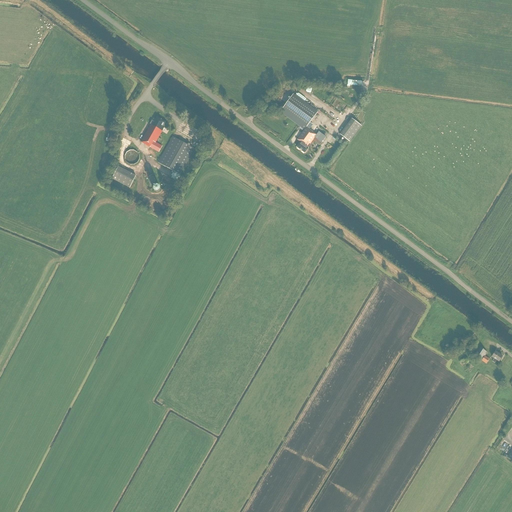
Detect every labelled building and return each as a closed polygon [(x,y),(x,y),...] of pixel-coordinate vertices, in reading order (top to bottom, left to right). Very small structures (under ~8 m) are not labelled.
[(321,133),(319,131),(317,134),(307,127),(310,122),(317,112),(293,94),(280,112),(304,129),(297,139),(301,142),(297,147),(304,153),(309,147),(308,147),(312,142),(311,142),(312,140),(319,145),(326,136),(321,133)] [(165,122),(157,117),(154,122),(152,120),(150,124),(151,124),(141,142),(150,147),(159,152),(162,146),(156,143),(164,127),(163,127),(165,122)] [(350,142),(362,126),(352,118),(340,134),(350,142)] [(180,175),(194,149),(173,137),(158,162),(180,175)] [(132,164),(134,164),(136,163),(138,161),(139,159),(139,157),(139,155),(138,153),(136,151),(134,150),(132,150),(130,150),(128,151),(126,153),(125,155),(125,157),(125,159),(126,161),(128,163),(130,164),(132,164)] [(130,188),(136,176),(119,167),(112,179),(130,188)] [(486,364),(490,359),(485,356),(487,352),(479,346),(474,355),(482,360),(486,364)] [(499,362),(502,356),(495,352),(492,357),(494,358),(492,361),(495,363),(497,360),(499,362)] [(508,443),(502,439),(497,447),(503,451),(508,443)]
